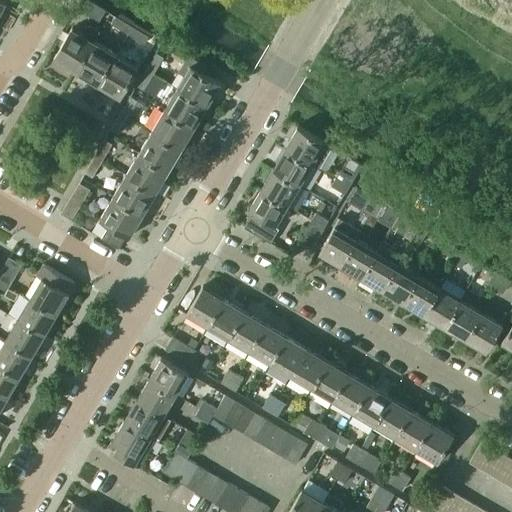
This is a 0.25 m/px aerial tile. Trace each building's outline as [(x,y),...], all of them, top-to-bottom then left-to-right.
[(79,0),(76,7),(99,21),(105,10),(87,0),(79,0)] [(111,24),(127,34),(132,26),(115,16),(111,24)] [(76,72),(94,41),(100,31),(90,25),(84,35),(72,28),(54,59),(76,72)] [(127,34),(144,44),(148,36),(132,26),(127,34)] [(76,72),(97,85),(116,54),(94,41),(76,72)] [(146,69),(154,74),(163,57),(156,53),(146,69)] [(97,85),(120,98),(138,67),(116,54),(97,85)] [(177,87),(207,106),(221,83),(190,65),(177,87)] [(136,86),(144,90),(154,74),(146,69),(136,86)] [(164,109),(195,127),(207,106),(177,87),(164,109)] [(120,113),(128,117),(138,101),(130,96),(120,113)] [(151,131),(182,149),(195,127),(164,109),(151,131)] [(110,129),(118,134),(128,117),(120,113),(110,129)] [(285,147),(312,164),(325,142),(297,126),(285,147)] [(138,152),(169,171),(182,149),(151,131),(138,152)] [(95,156),(102,160),(112,144),(104,139),(95,156)] [(272,168),(300,185),(312,164),(285,147),(272,168)] [(125,174),(156,192),(169,171),(138,152),(125,174)] [(85,173),(92,177),(102,160),(95,156),(85,173)] [(260,189),(288,206),(300,185),(272,168),(260,189)] [(336,178),(349,185),(353,178),(340,170),(336,178)] [(112,196),(143,214),(156,192),(125,174),(112,196)] [(331,185),(344,193),(349,185),(336,178),(331,185)] [(60,214),(71,220),(89,189),(79,183),(60,214)] [(244,227),(270,243),(271,242),(270,241),(278,228),(275,227),(288,206),(260,189),(247,210),(253,214),(245,226),(244,227)] [(101,238),(118,248),(127,234),(130,236),(143,214),(112,196),(99,218),(109,224),(101,238)] [(362,210),(370,215),(378,202),(370,197),(362,210)] [(370,215),(377,219),(385,206),(378,202),(370,215)] [(311,219),(324,227),(329,220),(316,212),(311,219)] [(299,241),(312,249),(324,227),(311,219),(299,241)] [(404,235),(412,239),(419,226),(412,222),(404,235)] [(319,253),(340,265),(356,238),(335,225),(319,253)] [(412,239),(419,244),(427,231),(419,226),(412,239)] [(340,265),(361,278),(377,250),(356,238),(340,265)] [(446,259),(453,264),(461,251),(453,246),(446,259)] [(361,278),(382,290),(398,262),(377,250),(361,278)] [(453,264),(461,268),(468,255),(461,251),(453,264)] [(0,271),(0,281),(9,286),(21,265),(9,257),(0,271)] [(382,290),(402,302),(419,275),(398,262),(382,290)] [(29,298),(56,314),(69,293),(68,292),(74,282),(43,264),(36,275),(41,278),(29,298)] [(487,284),(495,288),(503,276),(495,271),(487,284)] [(402,302),(423,315),(440,287),(419,275),(402,302)] [(495,288),(502,293),(510,280),(503,276),(495,288)] [(0,291),(4,294),(9,286),(0,281),(0,291)] [(186,314),(208,326),(224,299),(203,286),(186,314)] [(444,327),(460,299),(464,292),(455,287),(451,294),(440,287),(423,315),(444,327)] [(16,319),(44,335),(56,314),(29,298),(16,319)] [(208,326),(229,339),(245,311),(224,299),(208,326)] [(444,327),(465,339),(481,311),(460,299),(444,327)] [(229,339),(249,351),(266,323),(245,311),(229,339)] [(465,339),(486,352),(503,324),(481,311),(465,339)] [(4,340),(32,356),(44,335),(16,319),(4,340)] [(249,351),(270,363),(287,336),(266,323),(249,351)] [(511,323),(501,342),(511,348),(511,323)] [(270,363),(291,376),(307,348),(287,336),(270,363)] [(165,350),(187,362),(194,349),(173,337),(165,350)] [(0,346),(0,365),(20,377),(32,356),(4,340),(0,346)] [(291,376),(312,388),(328,360),(307,348),(291,376)] [(187,362),(194,367),(202,354),(194,349),(187,362)] [(148,378),(176,394),(189,373),(161,357),(148,378)] [(312,388),(333,400),(349,372),(328,360),(312,388)] [(0,393),(7,398),(20,377),(0,365),(0,393)] [(221,383),(228,387),(236,374),(228,370),(221,383)] [(333,400),(353,412),(370,385),(349,372),(333,400)] [(228,387),(235,391),(243,378),(236,374),(228,387)] [(136,399),(164,415),(176,394),(148,378),(136,399)] [(353,412),(374,425),(391,397),(370,385),(353,412)] [(213,415),(223,421),(235,401),(225,394),(217,408),(213,415)] [(262,407),(270,412),(277,399),(270,394),(262,407)] [(374,425),(395,437),(411,409),(391,397),(374,425)] [(124,420),(151,436),(164,415),(136,399),(124,420)] [(270,412),(277,416),(285,403),(277,399),(270,412)] [(212,416),(213,415),(217,408),(204,401),(199,408),(212,416)] [(223,421),(233,427),(246,407),(235,401),(223,421)] [(233,427),(244,433),(256,413),(246,407),(233,427)] [(208,423),(212,416),(199,408),(195,415),(208,423)] [(395,437),(416,449),(432,422),(411,409),(395,437)] [(244,433),(254,440),(266,419),(256,413),(244,433)] [(254,440),(264,446),(277,425),(266,419),(254,440)] [(304,432),(311,436),(319,423),(311,419),(304,432)] [(114,452),(138,466),(147,451),(144,449),(151,436),(124,420),(111,441),(118,445),(114,452)] [(416,449),(437,462),(454,434),(432,422),(416,449)] [(311,436),(319,441),(326,428),(319,423),(311,436)] [(264,446),(275,452),(287,431),(277,425),(264,446)] [(275,452),(285,458),(297,437),(287,431),(275,452)] [(285,458),(295,464),(308,443),(297,437),(285,458)] [(469,462),(479,468),(492,447),(481,441),(469,462)] [(174,450),(188,457),(192,450),(179,442),(174,450)] [(345,456),(353,461),(360,448),(353,443),(345,456)] [(479,468),(490,474),(502,453),(492,447),(479,468)] [(353,461),(360,465),(368,452),(360,448),(353,461)] [(175,479),(187,458),(188,457),(174,450),(162,471),(175,479)] [(490,474),(500,480),(511,459),(502,453),(490,474)] [(185,485),(197,464),(187,458),(175,479),(185,485)] [(511,459),(500,480),(510,486),(511,483),(511,459)] [(329,474),(337,478),(345,465),(337,461),(329,474)] [(195,491),(208,470),(197,464),(185,485),(195,491)] [(337,478),(344,483),(352,470),(345,465),(337,478)] [(387,481),(394,485),(402,472),(395,468),(387,481)] [(206,497),(218,476),(208,470),(195,491),(206,497)] [(394,485),(402,490),(409,477),(402,472),(394,485)] [(216,503),(228,483),(218,476),(206,497),(216,503)] [(226,509),(239,489),(228,483),(216,503),(226,509)] [(371,498),(379,503),(386,490),(379,485),(371,498)] [(429,506),(440,511),(452,491),(441,485),(429,506)] [(287,511),(316,511),(323,501),(302,488),(287,511)] [(230,511),(238,511),(249,495),(239,489),(226,509),(230,511)] [(379,503),(386,507),(394,494),(386,490),(379,503)] [(440,511),(439,511),(453,511),(462,497),(452,491),(440,511)] [(252,511),(259,501),(249,495),(238,511),(252,511)] [(453,511),(467,511),(473,503),(462,497),(453,511)] [(252,511),(267,511),(270,507),(259,501),(252,511)] [(316,511),(342,511),(323,501),(316,511)] [(68,511),(90,511),(74,503),(68,511)] [(467,511),(481,511),(483,509),(473,503),(467,511)]
